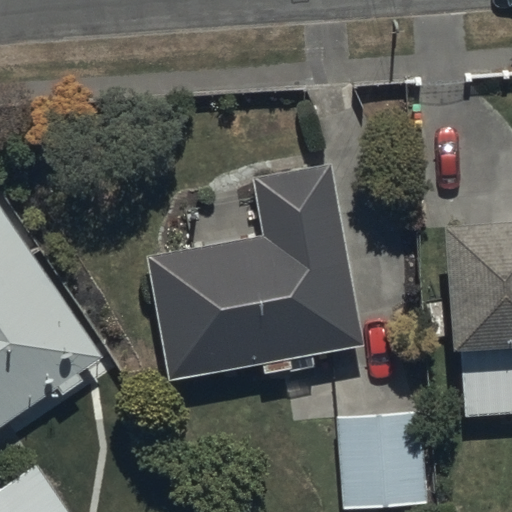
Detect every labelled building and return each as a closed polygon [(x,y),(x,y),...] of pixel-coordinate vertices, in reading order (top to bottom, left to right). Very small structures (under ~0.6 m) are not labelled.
[(160,115),(169,177),(204,172),(195,110),(160,115)] [(266,223),(149,242),(169,366),(366,333),(336,152),(256,165),(266,223)] [(0,417),(106,346),(0,188),(0,417)] [(511,200),(449,204),(456,330),(460,330),(464,405),(511,402),(511,200)] [(422,401),(338,405),(343,502),(348,502),(414,497),(428,497),(422,401)] [(0,511),(79,511),(37,450),(0,475),(0,511)]
